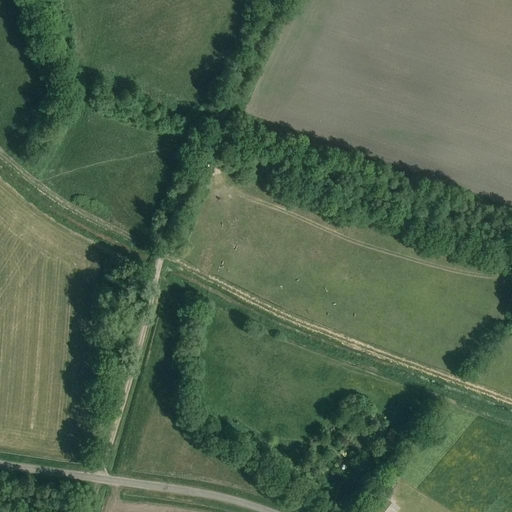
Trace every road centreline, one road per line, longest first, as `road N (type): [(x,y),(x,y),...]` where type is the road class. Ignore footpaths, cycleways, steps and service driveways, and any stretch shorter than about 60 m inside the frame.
road 1 (track): [(161,253),(279,0)]
road 2 (unclassified): [(269,511),(167,487),(0,463)]
road 3 (track): [(100,478),(161,253)]
